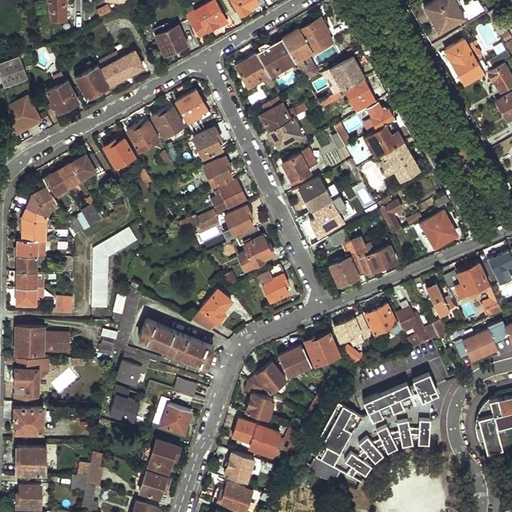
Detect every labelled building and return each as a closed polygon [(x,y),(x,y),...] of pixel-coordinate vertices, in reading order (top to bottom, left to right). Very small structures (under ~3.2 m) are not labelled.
[(64,0),(45,0),(51,17),(64,18),(64,0)] [(227,18),(216,0),(209,0),(188,12),(200,34),(227,18)] [(259,1),(258,0),(233,0),(240,13),(249,8),(249,9),(257,5),(256,3),(259,1)] [(464,16),(454,0),(432,0),(423,6),(438,31),(464,16)] [(111,9),(108,3),(97,8),(100,15),(111,9)] [(511,37),(494,8),(486,12),(503,42),(511,37)] [(298,26),(281,37),(284,43),(293,57),(295,60),(307,53),(311,50),(312,51),(332,40),(328,33),(329,32),(319,16),(299,28),(298,26)] [(167,19),(151,26),(154,32),(178,21),(177,18),(169,22),(167,19)] [(187,41),(178,21),(154,32),(164,52),(187,41)] [(272,49),(284,43),(281,37),(269,44),(272,49)] [(475,57),(464,37),(445,47),(464,81),(488,68),(480,54),(475,57)] [(511,56),(511,38),(511,37),(503,42),(511,55),(511,56)] [(67,73),(50,41),(46,43),(46,45),(45,46),(50,59),(53,57),(62,75),(67,73)] [(506,49),(503,41),(496,45),(500,53),(506,49)] [(272,49),(269,44),(263,43),(258,46),(260,50),(256,52),(257,54),(267,71),(285,61),(293,57),(284,43),(272,49)] [(319,65),(339,54),(335,45),(314,56),(319,65)] [(134,47),(100,65),(109,81),(143,64),(134,47)] [(510,55),(506,49),(500,53),(486,61),(489,66),(510,55)] [(318,72),(307,53),(295,60),(305,79),(318,72)] [(351,53),(328,66),(332,73),(337,82),(340,89),(363,77),(364,76),(351,53)] [(28,77),(20,54),(0,61),(0,76),(3,85),(28,77)] [(267,71),(257,54),(245,61),(244,58),(234,63),(246,86),(268,74),(267,71)] [(492,80),(494,79),(500,89),(511,81),(511,76),(503,61),(487,70),(492,80)] [(100,65),(98,62),(74,74),(85,93),(109,81),(100,65)] [(328,66),(321,70),(325,77),(332,73),(328,66)] [(373,96),(363,77),(340,89),(334,92),(321,99),(324,104),(341,95),(340,93),(346,89),(355,105),(373,96)] [(78,98),(67,78),(48,89),(58,109),(78,98)] [(340,89),(337,82),(330,85),(334,92),(340,89)] [(206,107),(195,89),(175,100),(187,119),(198,112),(200,115),(204,112),(203,109),(206,107)] [(260,90),(249,96),(254,104),(264,97),(260,90)] [(511,90),(496,100),(506,119),(511,115),(511,90)] [(6,102),(21,130),(43,119),(28,91),(6,102)] [(383,109),(378,99),(366,105),(372,115),(370,116),(376,127),(384,122),(391,119),(394,117),(387,106),(383,109)] [(289,115),(281,101),(260,113),(268,128),(289,115)] [(297,111),(306,107),(304,101),(294,105),(297,111)] [(181,122),(170,103),(151,115),(162,134),(181,122)] [(354,112),(350,105),(339,111),(343,118),(354,112)] [(301,132),(292,114),(289,115),(268,128),(267,130),(269,135),(272,137),(277,145),(301,132)] [(157,137),(147,118),(127,130),(138,148),(157,137)] [(397,130),(391,119),(384,122),(390,133),(397,130)] [(351,141),(339,120),(332,124),(336,132),(343,143),(345,145),(351,141)] [(390,133),(384,122),(376,127),(364,134),(377,155),(403,140),(397,130),(390,133)] [(223,145),(213,125),(192,135),(202,155),(223,145)] [(343,143),(336,132),(331,135),(338,147),(343,143)] [(133,154),(122,135),(104,145),(115,165),(133,154)] [(166,148),(170,156),(175,154),(171,146),(166,148)] [(315,161),(307,147),(281,161),(292,180),(309,171),(306,166),(315,161)] [(170,158),(164,148),(158,152),(164,162),(170,158)] [(395,156),(392,149),(377,157),(381,164),(395,156)] [(108,174),(94,150),(88,154),(87,151),(72,160),(82,178),(95,170),(100,179),(108,174)] [(234,174),(224,153),(203,163),(213,184),(234,174)] [(364,179),(352,157),(346,160),(359,182),(364,179)] [(379,176),(369,159),(359,165),(378,201),(384,197),(389,194),(383,184),(391,180),(387,171),(379,176)] [(82,178),(72,160),(58,168),(67,186),(82,178)] [(151,180),(144,167),(139,170),(146,183),(151,180)] [(67,186),(58,168),(43,177),(48,184),(53,194),(67,186)] [(300,186),(299,185),(291,189),(295,196),(298,195),(296,190),(300,188),(311,208),(330,197),(319,177),(300,186)] [(245,197),(236,178),(218,186),(222,194),(216,197),(222,209),(245,197)] [(53,194),(48,184),(32,193),(26,207),(47,215),(49,208),(59,203),(53,194)] [(377,205),(369,190),(359,196),(368,211),(377,205)] [(448,200),(444,193),(434,199),(438,206),(448,200)] [(104,217),(92,196),(88,199),(91,204),(81,210),(82,212),(90,225),(104,217)] [(385,200),(384,197),(378,201),(380,205),(380,206),(391,231),(401,226),(394,210),(402,206),(397,197),(386,203),(384,201),(385,200)] [(255,223),(246,202),(224,213),(229,226),(227,227),(227,230),(228,232),(230,233),(232,232),(233,234),(255,223)] [(330,209),(327,204),(306,214),(310,224),(311,223),(316,233),(332,226),(325,212),(330,209)] [(356,212),(352,204),(346,207),(350,215),(356,212)] [(44,221),(47,215),(26,207),(23,216),(23,237),(37,237),(45,237),(44,221)] [(216,214),(213,207),(195,215),(194,213),(180,219),(181,221),(176,223),(180,230),(197,222),(216,214)] [(456,233),(441,209),(420,221),(434,245),(456,233)] [(405,217),(408,222),(421,215),(419,211),(417,212),(416,211),(405,217)] [(90,225),(82,212),(68,220),(76,234),(90,225)] [(216,215),(216,214),(197,222),(200,228),(220,219),(218,214),(216,215)] [(136,239),(128,226),(93,246),(93,306),(108,306),(108,255),(136,239)] [(260,233),(257,226),(236,236),(239,243),(243,241),(246,247),(237,252),(244,266),(253,262),(254,264),(275,254),(264,231),(260,233)] [(346,236),(342,227),(326,236),(330,245),(341,239),(346,236)] [(352,250),(346,236),(341,239),(347,251),(348,252),(352,250)] [(395,258),(388,243),(367,252),(360,236),(350,240),(364,271),(395,258)] [(37,246),(37,237),(23,237),(17,237),(17,253),(36,254),(45,254),(45,246),(37,246)] [(45,237),(37,237),(37,246),(45,246),(45,237)] [(492,254),(486,257),(492,272),(506,266),(509,273),(511,272),(511,263),(506,249),(502,251),(502,250),(496,253),(495,250),(492,252),(492,254)] [(362,272),(352,250),(348,252),(347,251),(344,252),(345,254),(339,257),(338,255),(327,260),(338,283),(362,272)] [(36,270),(36,254),(17,253),(17,269),(36,270)] [(74,271),(74,255),(61,254),(61,270),(74,271)] [(199,260),(197,254),(187,259),(189,264),(199,260)] [(456,271),(460,280),(453,284),(460,298),(469,294),(468,291),(484,284),(485,286),(488,285),(478,261),(456,271)] [(291,289),(278,262),(257,272),(269,299),(291,289)] [(36,286),(36,270),(17,269),(16,285),(36,286)] [(234,282),(228,271),(224,273),(230,284),(234,282)] [(424,286),(438,314),(452,307),(446,293),(441,295),(435,281),(424,286)] [(126,344),(137,289),(127,283),(115,339),(114,347),(121,349),(141,355),(158,361),(160,356),(126,344)] [(36,303),(36,286),(16,285),(16,302),(36,303)] [(217,286),(192,319),(211,329),(224,312),(222,310),(231,298),(217,286)] [(73,311),(73,294),(58,294),(58,310),(73,311)] [(490,297),(481,301),(487,314),(500,309),(494,295),(490,297)] [(406,299),(399,302),(402,309),(409,305),(406,299)] [(385,301),(363,311),(372,331),(391,322),(396,333),(402,330),(397,318),(394,319),(385,301)] [(397,318),(402,330),(410,346),(436,333),(433,325),(423,329),(416,315),(414,316),(409,305),(402,309),(394,313),(397,318)] [(360,312),(333,324),(340,340),(360,332),(358,326),(365,323),(360,312)] [(211,345),(145,316),(137,335),(204,362),(211,345)] [(431,321),(433,325),(436,333),(438,337),(446,333),(439,318),(431,321)] [(511,322),(505,326),(502,319),(487,326),(488,328),(463,339),(461,337),(454,340),(460,355),(467,352),(471,359),(497,347),(494,340),(508,334),(511,343),(511,322)] [(43,329),(43,324),(15,323),(15,350),(42,352),(43,348),(68,348),(69,334),(49,334),(49,338),(43,338),(43,329)] [(306,338),(304,339),(315,361),(338,350),(327,328),(314,334),(313,332),(305,336),(306,338)] [(69,330),(43,329),(43,338),(49,338),(49,334),(69,334),(69,330)] [(111,353),(113,347),(114,347),(115,339),(103,336),(99,350),(111,353)] [(276,349),(287,372),(288,373),(311,362),(301,342),(283,351),(281,346),(276,349)] [(342,343),(339,347),(349,355),(352,351),(342,343)] [(111,353),(99,350),(97,356),(112,356),(114,347),(113,347),(111,353)] [(141,355),(121,349),(109,388),(128,394),(141,355)] [(271,358),(247,378),(261,386),(264,383),(270,390),(286,376),(271,358)] [(168,372),(147,365),(137,396),(158,403),(168,372)] [(38,382),(38,367),(15,366),(15,390),(38,391),(38,388),(42,388),(41,382),(38,382)] [(84,392),(84,371),(52,370),(52,391),(84,392)] [(431,398),(439,394),(429,370),(363,400),(368,413),(362,415),(338,401),(310,451),(315,454),(306,471),(334,480),(341,468),(361,479),(370,463),(382,451),(396,444),(412,441),(429,441),(429,434),(431,398)] [(334,371),(325,379),(332,384),(341,375),(334,371)] [(194,392),(197,381),(177,376),(175,386),(194,392)] [(247,378),(245,386),(259,390),(261,386),(247,378)] [(325,379),(316,396),(322,401),(332,384),(325,379)] [(128,394),(109,388),(99,417),(119,423),(128,394)] [(252,390),(245,411),(266,418),(273,397),(252,390)] [(511,394),(496,399),(497,403),(491,405),(490,401),(485,403),(479,411),(476,420),(476,427),(478,439),(482,446),(500,441),(497,428),(511,424),(511,394)] [(316,396),(307,413),(308,413),(313,416),(322,401),(316,396)] [(191,408),(169,401),(161,423),(184,431),(191,408)] [(297,401),(295,405),(302,410),(304,405),(297,401)] [(42,429),(42,405),(15,404),(14,428),(42,429)] [(308,413),(299,429),(304,430),(313,416),(308,413)] [(237,416),(231,434),(250,440),(248,446),(282,458),(285,448),(280,446),(282,439),(276,437),(279,431),(237,416)] [(291,426),(286,438),(292,441),(297,443),(304,430),(299,429),(291,426)] [(179,445),(156,437),(150,458),(172,466),(179,445)] [(44,468),(45,444),(17,444),(16,467),(44,468)] [(100,451),(93,449),(90,463),(88,474),(86,481),(95,483),(99,485),(103,465),(100,464),(97,464),(100,451)] [(232,449),(224,473),(245,481),(253,456),(232,449)] [(90,463),(80,461),(78,474),(88,474),(90,463)] [(169,475),(146,468),(139,489),(162,497),(169,475)] [(78,474),(72,474),(72,489),(84,490),(86,481),(88,474),(78,474)] [(227,479),(223,491),(219,490),(216,501),(243,510),(251,487),(227,479)] [(95,483),(86,481),(84,490),(79,511),(95,511),(98,501),(91,499),(95,483)] [(40,504),(41,482),(19,482),(19,493),(16,493),(16,504),(17,503),(17,509),(33,509),(34,504),(40,504)] [(270,493),(263,490),(258,499),(265,502),(270,493)] [(157,511),(159,507),(136,499),(131,511),(157,511)]
